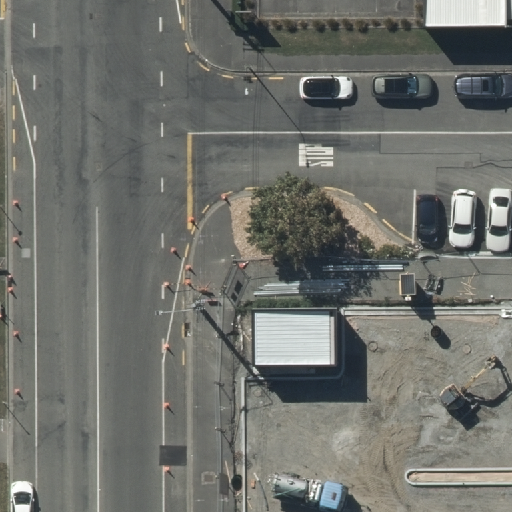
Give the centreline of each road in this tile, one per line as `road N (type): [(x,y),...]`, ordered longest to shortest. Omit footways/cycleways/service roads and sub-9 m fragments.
road 1 (unclassified): [(96,135),(511,133)]
road 2 (tertiary): [(98,511),(96,135)]
